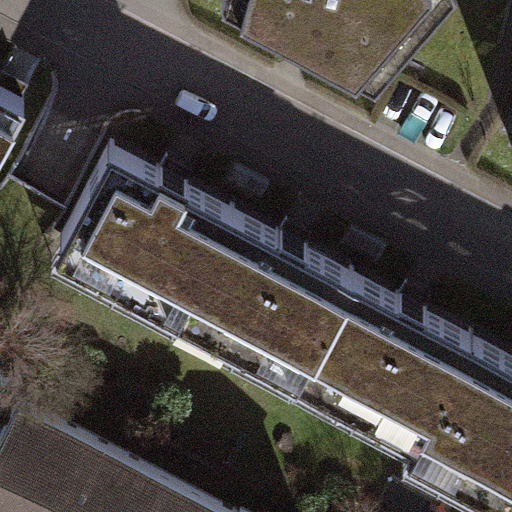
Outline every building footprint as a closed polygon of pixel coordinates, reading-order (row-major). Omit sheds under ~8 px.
[(228,0),(367,73),(429,0),(228,0)] [(0,121),(16,91),(0,83),(0,121)] [(511,120),(503,145),(511,149),(511,120)] [(52,231),(174,295),(224,200),(102,136),(52,231)] [(174,295),(293,358),(343,263),(224,200),(174,295)] [(411,420),(462,325),(343,263),(293,358),(411,420)] [(404,434),(511,490),(511,351),(462,325),(411,420),(404,434)] [(254,511),(242,506),(241,509),(21,395),(0,435),(0,511),(254,511)]
